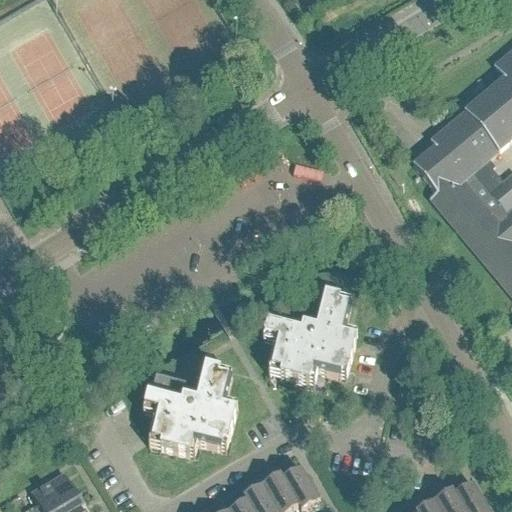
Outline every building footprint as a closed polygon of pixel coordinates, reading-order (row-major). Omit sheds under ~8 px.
[(434,154),(413,172),(436,200),(430,205),(511,303),(511,178),(501,188),(498,184),(498,183),(492,175),(494,173),(489,166),(511,146),(511,58),(494,74),(504,86),(430,149),(434,154)] [(290,172),(299,167),(290,153),(281,159),(290,172)] [(129,261),(172,236),(167,226),(124,252),(129,261)] [(346,387),(357,341),(344,338),(351,309),(325,303),(320,319),(273,307),(263,349),(275,352),(268,381),(314,392),(317,380),(346,387)] [(226,458),(237,413),(225,410),(232,381),(205,374),(201,391),(153,379),(143,421),(156,424),(148,453),(194,464),(197,451),(226,458)] [(322,511),(298,472),(279,483),(296,511),(322,511)] [(38,510),(34,511),(54,511),(75,500),(63,479),(31,498),(38,510)] [(296,511),(279,483),(261,494),(272,511),(296,511)] [(460,511),(484,511),(470,487),(465,490),(452,498),(460,511)] [(272,511),(261,494),(244,504),(248,511),(272,511)] [(460,511),(452,498),(434,509),(435,511),(460,511)] [(82,511),(75,500),(54,511),(82,511)]
